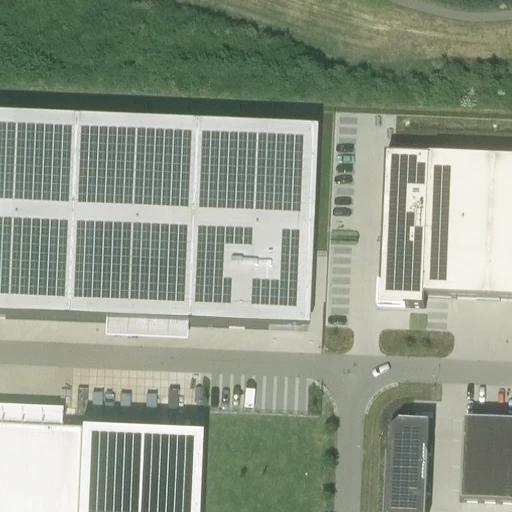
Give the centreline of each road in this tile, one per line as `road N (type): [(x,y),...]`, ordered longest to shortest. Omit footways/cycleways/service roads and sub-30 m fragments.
road 1 (unclassified): [(350,363),(0,351)]
road 2 (unclassified): [(511,371),(350,363)]
road 3 (unclassified): [(350,363),(344,511)]
